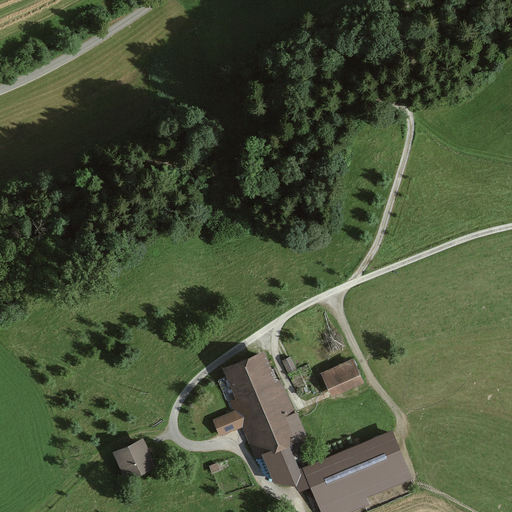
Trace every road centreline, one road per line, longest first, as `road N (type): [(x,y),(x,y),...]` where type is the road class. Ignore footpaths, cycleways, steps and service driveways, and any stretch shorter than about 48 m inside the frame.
road 1 (track): [(0,193),(144,162),(255,182),(287,168),(342,111),(393,102),(408,113),(411,129),(381,233),(353,282)]
road 2 (track): [(299,511),(265,485),(242,450),(185,445),(173,435),(171,418),(220,359),(335,289)]
road 3 (unclassified): [(0,89),(157,0)]
